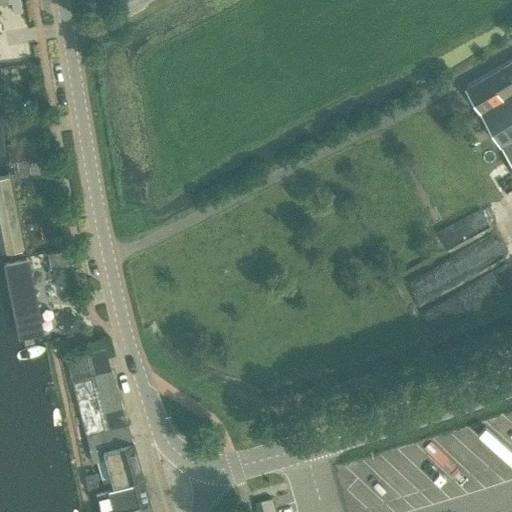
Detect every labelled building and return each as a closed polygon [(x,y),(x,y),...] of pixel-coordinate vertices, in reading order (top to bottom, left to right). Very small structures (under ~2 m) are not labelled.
[(0,0),(0,2),(13,1),(14,12),(20,11),(18,0),(0,0)] [(511,58),(466,87),(500,147),(511,139),(511,58)] [(29,155),(45,152),(42,136),(26,139),(29,155)] [(511,166),(511,139),(500,147),(511,166)] [(34,177),(50,174),(47,158),(31,161),(34,177)] [(0,242),(2,252),(25,248),(11,174),(0,176),(0,242)] [(52,268),(68,265),(64,249),(48,253),(52,268)] [(19,338),(43,333),(27,259),(4,264),(19,338)] [(106,346),(67,357),(93,460),(104,457),(111,483),(142,474),(128,423),(127,423),(106,346)] [(102,511),(112,509),(112,508),(149,497),(144,478),(96,491),(102,511)] [(112,511),(153,511),(149,497),(112,508),(112,509),(112,511)] [(270,498),(260,501),(262,511),(275,511),(272,498),(270,498)]
